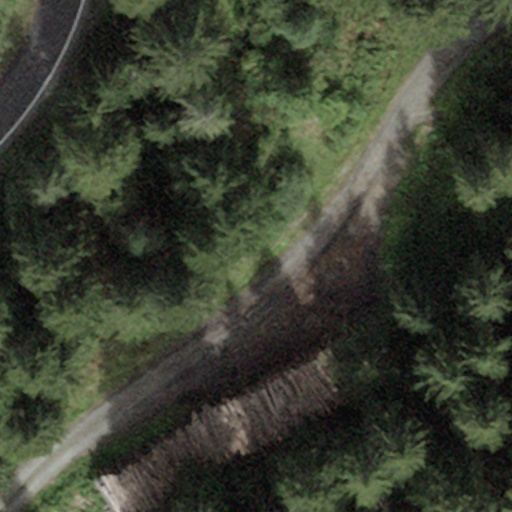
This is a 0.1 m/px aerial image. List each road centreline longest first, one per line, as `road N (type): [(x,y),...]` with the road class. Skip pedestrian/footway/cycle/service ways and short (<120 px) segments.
road 1 (track): [(508,0),(449,43),(352,201),(256,311),(76,438),(0,511)]
road 2 (unclassified): [(63,0),(57,29),(0,111)]
